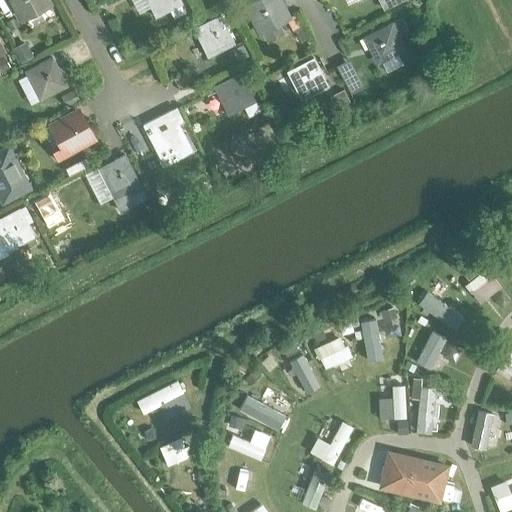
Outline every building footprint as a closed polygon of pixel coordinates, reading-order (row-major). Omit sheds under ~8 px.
[(24,16),(48,4),(46,0),(10,0),(12,3),(16,0),(24,16)] [(145,0),(155,17),(181,4),(179,0),(145,0)] [(264,31),(288,19),(278,0),(258,0),(245,7),(250,17),(255,14),(264,31)] [(378,0),(383,9),(401,0),(360,0),(361,1),(363,0),(378,0)] [(194,33),(207,58),(233,45),(219,17),(209,22),(210,25),(194,33)] [(380,62),(404,50),(396,36),(407,30),(401,18),(362,39),(367,49),(372,46),(380,62)] [(27,75),(39,99),(65,86),(51,58),(40,63),(42,67),(27,75)] [(287,76),(300,100),(326,87),(312,59),(301,64),(303,68),(287,76)] [(214,91),(227,115),(254,101),(239,73),(228,79),(230,83),(214,91)] [(61,95),(66,106),(79,100),(73,89),(61,95)] [(175,107),(142,124),(155,151),(171,143),(178,157),(191,151),(177,123),(182,121),(175,107)] [(54,128),(66,152),(92,139),(78,111),(67,117),(69,121),(54,128)] [(14,159),(19,156),(13,145),(8,148),(7,146),(0,150),(0,198),(2,201),(28,188),(14,159)] [(114,164),(99,172),(111,196),(119,212),(145,198),(137,183),(123,155),(112,160),(114,164)] [(0,222),(0,240),(1,240),(6,251),(21,243),(23,247),(34,242),(32,237),(18,208),(8,213),(10,218),(0,222)] [(377,487),(439,502),(448,464),(386,449),(377,487)]
